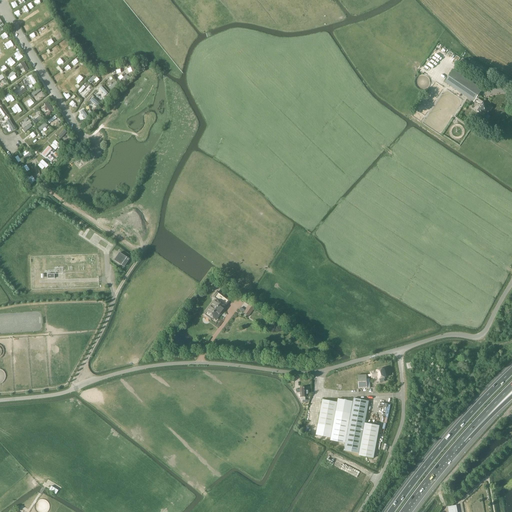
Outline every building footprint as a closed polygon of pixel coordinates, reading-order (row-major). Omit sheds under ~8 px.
[(482,89),(465,78),(453,69),(448,77),(445,82),(473,101),(475,100),(481,104),(477,110),(486,116),(492,107),(483,101),(483,102),(476,97),(482,89)] [(119,252),(114,260),(124,266),(129,259),(119,252)] [(230,301),(224,297),(217,291),(213,297),(216,299),(212,304),(205,313),(215,320),(220,314),(219,314),(222,310),(224,307),(224,308),(225,306),(230,301)] [(249,316),(256,306),(250,302),(243,313),(249,316)] [(264,325),(271,314),(267,311),(264,315),(263,314),(265,312),(261,310),(254,320),(257,323),(262,316),(264,317),(260,322),(264,325)] [(379,379),(380,379),(381,383),(384,382),(384,380),(385,379),(385,377),(386,377),(384,369),(370,372),(372,378),(378,376),(379,379)] [(367,388),(366,375),(358,375),(358,388),(367,388)] [(307,387),(300,387),(300,389),(296,389),(296,392),(297,392),(300,392),(300,397),(301,397),(301,400),(302,400),(302,403),(307,402),(309,402),(309,400),(305,400),(305,397),(308,397),(307,391),(308,391),(308,388),(307,388),(307,387)] [(365,423),(369,401),(361,400),(354,398),(353,401),(338,399),(337,402),(323,399),(316,435),(331,438),(330,440),(345,443),(344,450),(359,453),(359,455),(374,458),(380,426),(365,423)]
